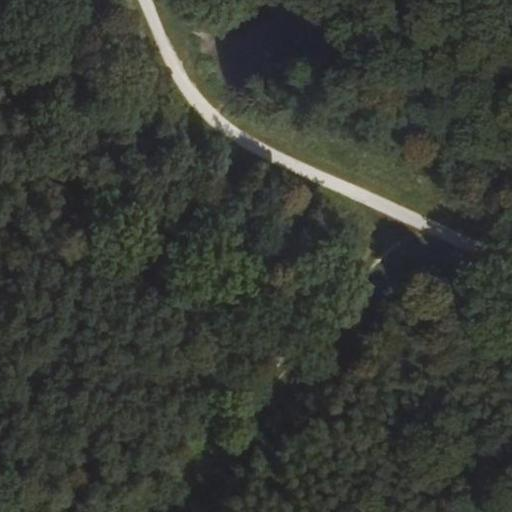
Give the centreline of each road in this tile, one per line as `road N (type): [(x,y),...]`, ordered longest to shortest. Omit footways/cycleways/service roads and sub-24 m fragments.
road 1 (track): [(145,0),(190,90),(218,123),(511,266)]
road 2 (track): [(409,214),(157,511)]
